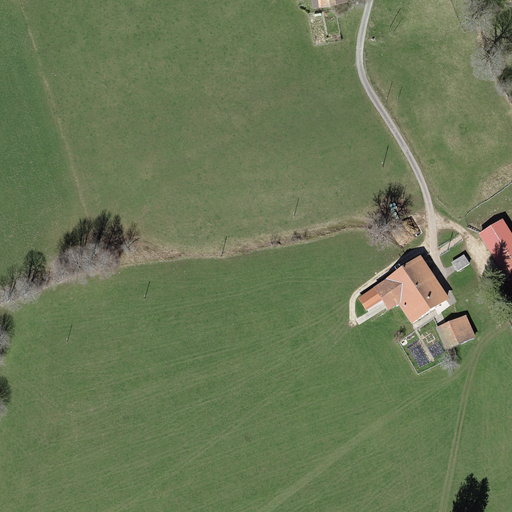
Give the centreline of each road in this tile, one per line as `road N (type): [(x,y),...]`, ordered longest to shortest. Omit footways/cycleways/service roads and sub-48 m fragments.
road 1 (unclassified): [(431,215),(363,77),(371,0)]
road 2 (track): [(511,310),(472,242),(446,221),(431,215),(431,253)]
